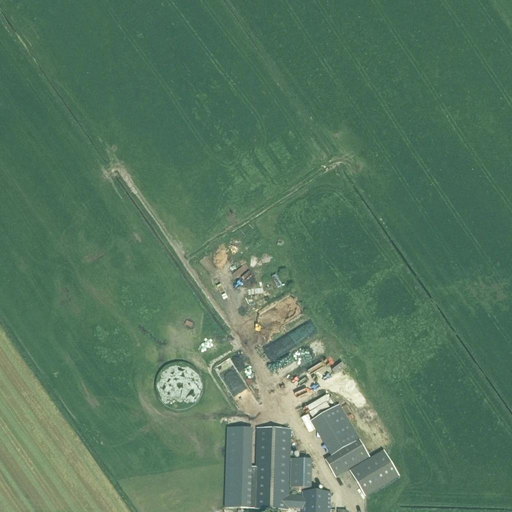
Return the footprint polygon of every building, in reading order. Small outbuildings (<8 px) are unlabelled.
[(315,358),(329,352),(322,335),(308,341),(315,358)] [(289,337),(272,343),(274,349),(291,342),(289,337)] [(232,391),(236,399),(250,392),(245,384),(232,391)] [(311,385),(302,389),(305,394),(292,399),(295,406),(316,396),(311,385)] [(315,399),(320,410),(334,403),(330,393),(315,399)] [(310,423),(330,457),(359,440),(339,406),(310,423)] [(253,430),(225,430),(223,510),(255,511),(288,511),(288,510),(302,510),(302,511),(330,511),(330,494),(303,493),(303,498),(289,498),(291,431),(257,430),(256,470),(252,470),(253,430)] [(371,459),(360,442),(326,463),(337,480),(371,459)] [(399,479),(383,453),(349,474),(364,499),(399,479)] [(312,462),(291,461),(291,490),(311,490),(312,462)]
